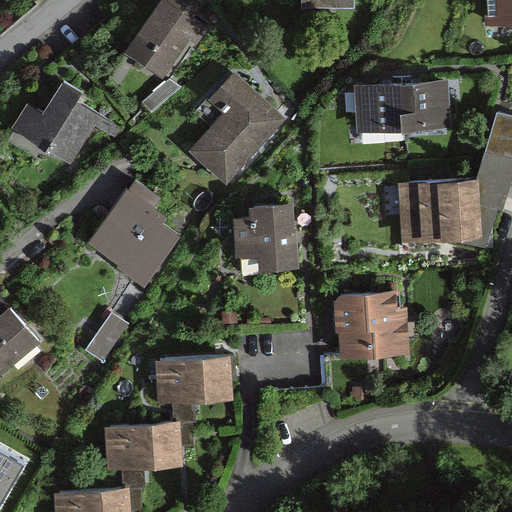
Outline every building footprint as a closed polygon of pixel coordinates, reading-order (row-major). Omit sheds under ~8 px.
[(204,3),(200,0),(163,0),(126,54),(164,80),(191,40),(196,44),(209,25),(196,15),(204,3)] [(511,0),(487,0),(489,23),(511,21),(511,0)] [(286,116),(235,73),(213,99),(225,109),(193,147),(231,180),(286,116)] [(443,78),(402,81),(404,119),(446,116),(443,78)] [(28,101),(13,127),(70,161),(93,122),(116,136),(122,127),(77,100),(82,93),(60,80),(42,110),(28,101)] [(402,81),(360,84),(362,122),(404,119),(402,81)] [(132,177),(89,242),(148,280),(178,234),(161,223),(166,215),(154,208),(161,196),(132,177)] [(482,177),(400,182),(404,241),(486,236),(482,177)] [(299,266),(294,204),(252,207),(253,218),(236,219),(239,259),(260,258),(261,269),(299,266)] [(400,290),(337,293),(341,358),(409,354),(407,308),(401,308),(400,290)] [(0,378),(41,343),(10,307),(0,315),(0,378)] [(106,359),(131,322),(112,310),(88,347),(106,359)] [(232,355),(157,360),(160,404),(234,399),(232,355)] [(181,423),(106,428),(109,472),(184,467),(181,423)] [(0,498),(24,458),(0,443),(0,498)] [(133,511),(132,490),(57,495),(58,511),(133,511)]
